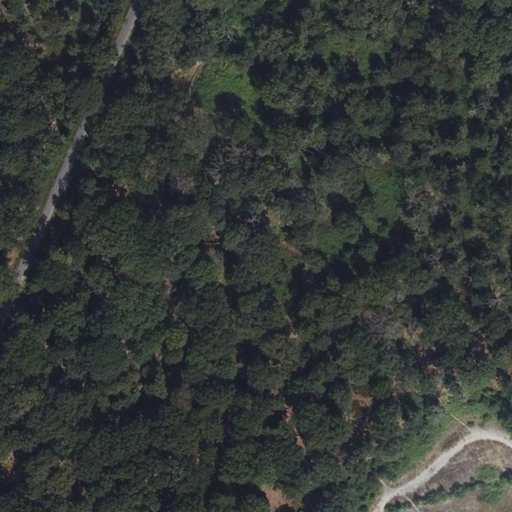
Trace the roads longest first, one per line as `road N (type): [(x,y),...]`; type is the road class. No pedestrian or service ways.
road 1 (unclassified): [(135,0),(0,312)]
road 2 (track): [(511,436),(464,433),(432,470),(391,492)]
